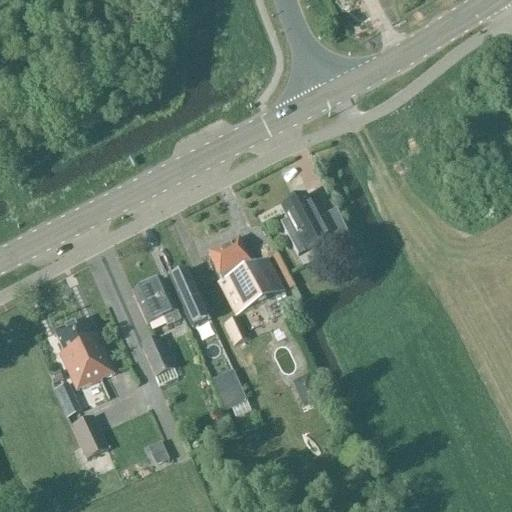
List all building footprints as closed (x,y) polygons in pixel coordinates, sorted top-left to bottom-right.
[(281,226),(280,226),(298,259),(334,241),(338,250),(351,243),(337,215),(319,224),(305,198),(281,210),(288,224),(282,228),(281,226)] [(252,269),(239,242),(208,256),(222,284),(218,286),(236,321),(284,297),(267,262),(252,269)] [(351,243),(338,250),(350,273),(363,267),(351,243)] [(174,281),(170,283),(192,332),(210,324),(201,304),(200,305),(187,276),(183,277),(180,276),(175,278),(174,281)] [(133,297),(147,328),(163,321),(167,330),(180,324),(171,304),(162,284),(133,297)] [(248,365),(240,346),(249,342),(239,320),(224,327),(242,368),(248,365)] [(96,348),(84,323),(55,336),(64,356),(60,358),(76,395),(114,378),(100,346),(96,348)] [(155,381),(174,373),(160,341),(141,350),(155,381)] [(54,388),(64,384),(60,375),(50,379),(54,388)] [(211,384),(225,415),(246,406),(232,375),(211,384)] [(68,389),(54,394),(58,404),(72,398),(68,389)] [(71,431),(86,463),(107,454),(93,421),(71,431)]
